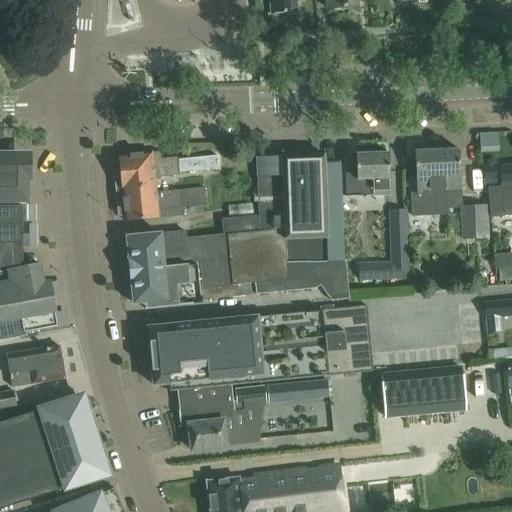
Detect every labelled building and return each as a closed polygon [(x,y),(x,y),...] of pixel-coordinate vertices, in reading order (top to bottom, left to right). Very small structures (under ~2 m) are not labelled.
[(269,0),(271,15),(298,12),(297,0),(296,0),(269,0)] [(326,0),(328,9),(358,6),(356,0),(326,0)] [(441,211),(441,210),(440,200),(462,199),(459,150),(415,152),(416,178),(418,179),(418,194),(408,194),(409,217),(428,215),(428,212),(441,211)] [(118,190),(155,186),(154,179),(179,176),(177,158),(161,160),(160,152),(119,156),(120,172),(117,174),(118,190)] [(346,197),(390,195),(388,153),(357,154),(357,173),(345,174),(346,197)] [(16,155),(14,155),(0,154),(0,204),(27,204),(27,168),(27,166),(26,164),(25,162),(24,160),(23,159),(22,157),(20,156),(18,156),(16,155)] [(324,155),(256,158),(259,218),(223,221),(223,236),(284,229),(286,263),(328,261),(328,263),(343,262),(341,173),(325,174),(324,155)] [(251,157),(233,158),(234,177),(252,176),(251,157)] [(474,164),(475,190),(485,189),(484,163),(474,164)] [(502,185),(511,184),(511,164),(500,166),(502,185)] [(511,184),(502,185),(488,187),(491,217),(511,214),(511,184)] [(125,222),(159,219),(183,216),(182,208),(206,206),(204,189),(156,194),(155,186),(118,190),(121,216),(125,218),(125,222)] [(228,205),(229,218),(254,216),(253,203),(228,205)] [(28,247),(28,222),(27,222),(27,204),(0,204),(0,256),(9,256),(22,254),(21,247),(28,247)] [(487,205),(460,207),(462,240),(490,238),(487,205)] [(201,296),(201,300),(257,295),(315,289),(319,285),(328,296),(348,294),(345,262),(343,262),(328,263),(328,261),(286,263),(284,229),(223,236),(186,240),(186,231),(127,237),(134,304),(145,303),(146,310),(192,305),(192,297),(201,296)] [(390,264),(409,263),(408,236),(389,237),(390,264)] [(9,256),(0,256),(0,341),(23,337),(23,335),(26,332),(42,329),(57,326),(55,312),(56,312),(50,282),(44,283),(40,264),(12,270),(9,256)] [(500,281),(511,279),(511,266),(499,268),(500,281)] [(511,300),(483,304),(484,318),(501,316),(501,318),(511,316),(511,300)] [(366,306),(147,327),(153,385),(169,383),(170,391),(179,390),(231,386),(373,372),(366,306)] [(7,355),(13,388),(65,379),(59,346),(7,355)] [(462,367),(380,375),(384,417),(466,409),(462,367)] [(327,380),(313,381),(314,397),(329,396),(327,380)] [(281,384),(267,386),(269,401),(283,400),(281,384)] [(231,386),(179,390),(182,416),(185,416),(185,420),(188,420),(191,450),(226,447),(225,445),(258,441),(257,428),(260,428),(264,400),(265,400),(264,386),(235,389),(236,401),(233,401),(231,386)] [(0,408),(17,406),(13,390),(0,392),(0,408)] [(0,508),(107,474),(103,460),(90,421),(84,400),(82,396),(61,403),(0,422),(0,508)] [(238,478),(206,482),(210,511),(323,511),(320,491),(341,488),(337,465),(320,468),(320,470),(305,472),(305,469),(254,476),(255,480),(239,482),(238,478)] [(122,511),(114,491),(58,511),(122,511)]
